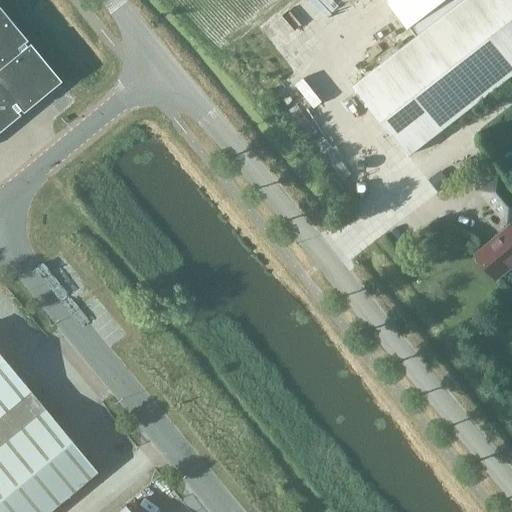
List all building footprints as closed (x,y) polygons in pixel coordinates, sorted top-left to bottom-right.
[(511,0),(383,0),(406,29),(408,28),(416,38),(353,87),(407,157),(511,75),(511,0)] [(17,112),(54,81),(23,43),(26,41),(0,9),(0,131),(19,115),(17,112)] [(440,171),(431,178),(440,190),(449,183),(440,171)] [(511,192),(496,174),(478,189),(509,226),(474,255),(495,280),(511,265),(511,192)] [(0,416),(30,392),(28,389),(0,355),(0,416)] [(82,455),(44,408),(30,392),(0,416),(0,511),(44,511),(80,483),(82,486),(101,471),(86,452),(82,455)] [(130,511),(123,503),(112,511),(130,511)]
